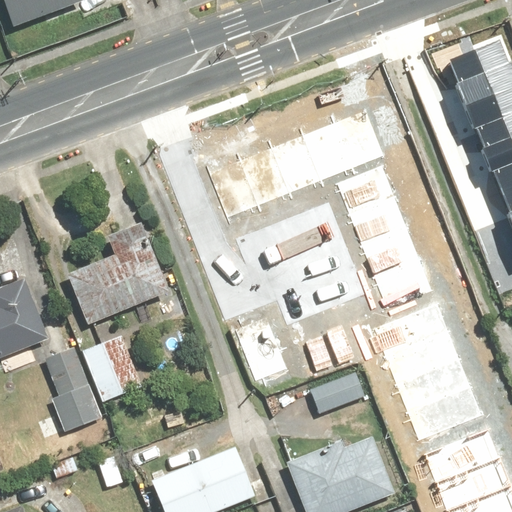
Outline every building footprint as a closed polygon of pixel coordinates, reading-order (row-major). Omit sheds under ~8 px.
[(4,0),(16,30),(91,2),(90,0),(4,0)] [(448,60),(466,103),(511,84),(511,69),(500,39),(448,60)] [(511,84),(466,103),(483,147),(511,135),(511,84)] [(355,170),(387,158),(369,110),(338,121),(355,170)] [(323,181),(355,170),(338,121),(306,132),(323,181)] [(292,193),(323,181),(306,132),(274,144),(292,193)] [(511,135),(483,147),(501,190),(511,185),(511,135)] [(260,204),(292,193),(274,144),(242,155),(260,204)] [(228,215),(260,204),(242,155),(210,167),(228,215)] [(492,198),(479,166),(461,173),(454,156),(440,161),(461,211),(492,198)] [(338,187),(349,217),(394,200),(382,171),(338,187)] [(511,185),(501,190),(511,217),(511,185)] [(349,217),(360,247),(405,230),(394,200),(349,217)] [(67,266),(89,322),(174,289),(145,214),(104,230),(112,249),(67,266)] [(360,247),(371,276),(416,260),(405,230),(360,247)] [(371,276),(383,306),(427,289),(416,260),(371,276)] [(313,279),(273,295),(306,376),(346,359),(313,279)] [(0,292),(0,354),(51,335),(30,281),(0,292)] [(375,330),(386,357),(446,332),(435,305),(375,330)] [(236,331),(253,381),(284,371),(267,320),(236,331)] [(124,331),(83,347),(103,399),(145,383),(124,331)] [(386,357),(397,384),(457,359),(446,332),(386,357)] [(39,419),(54,457),(85,444),(78,427),(93,421),(87,405),(100,400),(77,341),(42,354),(56,389),(49,392),(56,412),(39,419)] [(397,384),(408,411),(468,386),(457,359),(397,384)] [(353,372),(306,391),(316,417),(364,398),(353,372)] [(408,411),(419,438),(479,413),(468,386),(408,411)] [(374,420),(286,454),(308,511),(344,511),(401,490),(374,420)] [(426,455),(437,483),(501,458),(490,430),(426,455)] [(150,472),(165,511),(212,511),(259,494),(238,438),(150,472)] [(108,457),(91,465),(102,490),(120,482),(108,457)] [(437,483),(448,511),(511,486),(501,458),(437,483)] [(448,511),(511,511),(511,486),(448,511)] [(33,511),(29,499),(0,510),(0,511),(33,511)]
